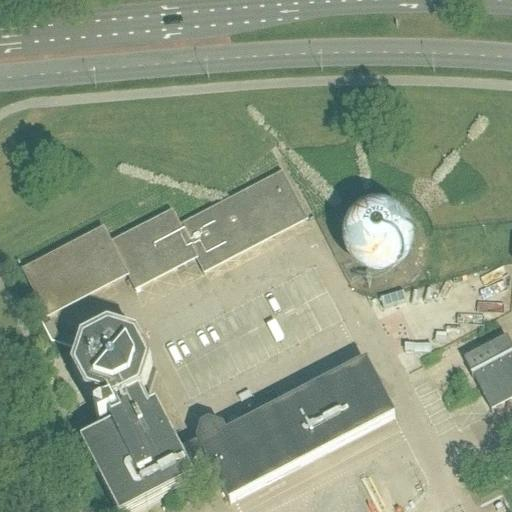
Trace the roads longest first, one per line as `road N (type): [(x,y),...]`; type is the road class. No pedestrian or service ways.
road 1 (secondary): [(0,80),(253,58),(511,60)]
road 2 (secondary): [(458,0),(268,8),(0,38)]
road 3 (unknown): [(360,326),(312,255),(274,257),(179,301),(155,334),(173,387),(204,398)]
road 4 (unknown): [(259,511),(401,438),(402,408),(360,326)]
road 5 (unknown): [(204,398),(360,326)]
